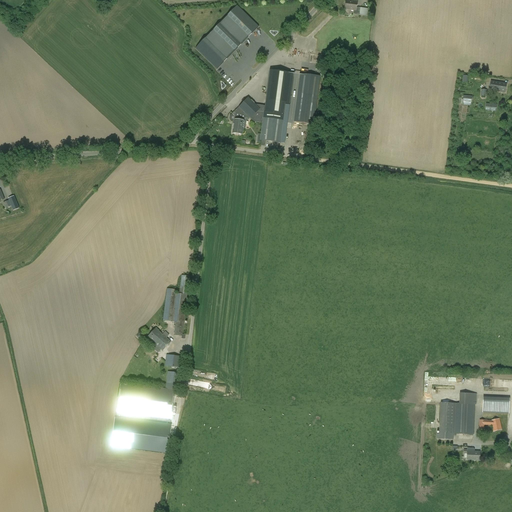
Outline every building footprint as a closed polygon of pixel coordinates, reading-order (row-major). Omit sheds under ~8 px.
[(346,1),(345,10),(345,9),(349,10),(356,11),(355,15),(359,15),(360,8),(356,8),(357,2),(346,1)] [(237,6),(195,49),(216,70),(258,27),(237,6)] [(262,123),(260,140),(280,143),(285,104),(289,105),(294,73),(269,70),(265,106),(262,123)] [(300,75),(294,122),(314,125),(321,77),(300,75)] [(488,89),(488,91),(505,93),(507,84),(504,83),(492,82),(492,86),(489,85),(488,89)] [(463,95),(462,104),(471,105),(472,96),(463,95)] [(239,108),(236,111),(241,116),(242,115),(246,119),(248,117),(251,119),(260,110),(255,105),(248,98),(239,108)] [(260,110),(251,119),(254,122),(262,123),(265,106),(255,105),(260,110)] [(234,124),(232,134),(242,135),(243,129),(244,129),(245,129),(246,122),(244,121),(244,119),(240,118),(240,119),(239,119),(239,117),(235,117),(234,124)] [(16,203),(10,205),(13,211),(19,209),(16,203)] [(167,289),(163,321),(176,323),(174,336),(181,336),(181,339),(185,339),(185,335),(182,334),(189,277),(182,276),(179,294),(176,294),(176,291),(167,289)] [(156,329),(148,338),(156,346),(153,349),(158,353),(161,350),(162,351),(171,342),(166,338),(169,335),(165,332),(163,335),(162,334),(156,329)] [(166,355),(165,366),(180,368),(181,357),(166,355)] [(120,383),(117,412),(172,419),(175,390),(120,383)] [(436,434),(436,439),(452,440),(453,434),(473,435),(475,405),(476,403),(476,395),(465,394),(465,404),(454,404),(440,403),(439,434),(436,434)] [(482,413),(509,414),(509,398),(483,397),(482,413)] [(116,418),(113,446),(167,453),(171,425),(116,418)] [(479,420),(479,433),(484,433),(484,426),(491,426),(493,432),(502,430),(499,419),(492,421),(484,421),(479,420)] [(464,450),(464,454),(467,454),(466,460),(479,460),(480,452),(469,452),(469,450),(464,450)]
